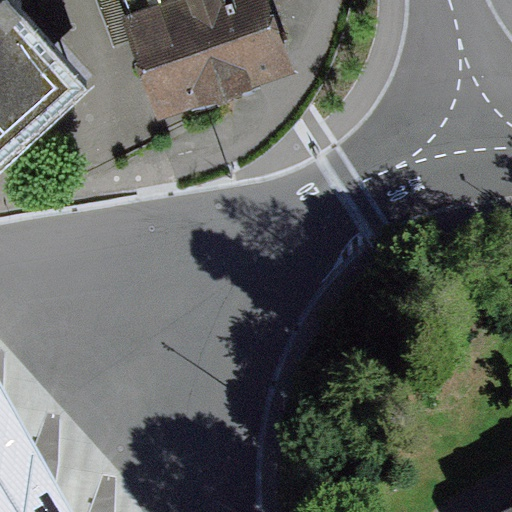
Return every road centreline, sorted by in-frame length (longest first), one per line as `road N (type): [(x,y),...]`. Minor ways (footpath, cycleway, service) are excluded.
road 1 (residential): [(195,511),(173,415),(165,291)]
road 2 (residential): [(349,199),(165,291)]
road 3 (residential): [(165,291),(0,263)]
road 4 (residential): [(466,123),(349,199)]
road 5 (residential): [(448,0),(459,29),(466,123)]
